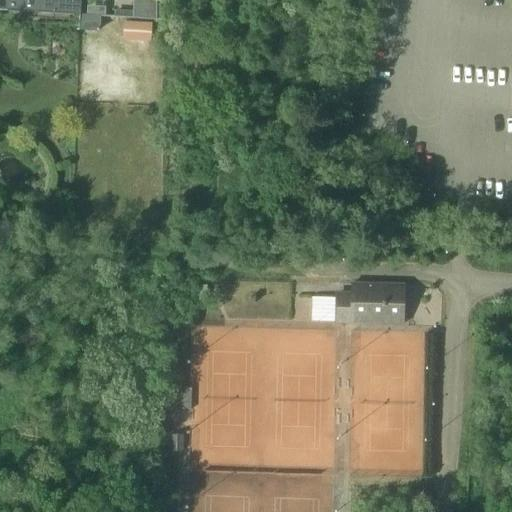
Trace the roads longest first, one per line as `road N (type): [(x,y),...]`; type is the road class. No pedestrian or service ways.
road 1 (residential): [(412,0),(407,96),(460,158),(455,278)]
road 2 (unclassified): [(442,511),(455,278)]
road 3 (residential): [(455,278),(308,268)]
